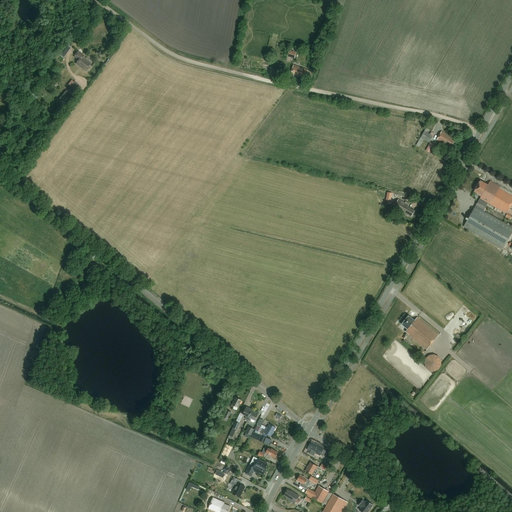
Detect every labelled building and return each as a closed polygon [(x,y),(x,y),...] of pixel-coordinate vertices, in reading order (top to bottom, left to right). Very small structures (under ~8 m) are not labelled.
[(289,50),(287,58),(293,60),(295,52),(289,50)] [(87,71),(91,65),(82,59),(84,57),(78,52),(74,58),(78,61),(75,65),(85,72),(86,70),(87,71)] [(305,79),(308,70),(294,66),(290,77),(293,78),(294,76),(298,78),(299,77),(305,79)] [(80,86),(79,85),(74,82),(74,83),(71,80),(67,85),(70,87),(70,88),(74,91),(75,90),(77,91),(80,86)] [(71,95),(66,91),(59,99),(64,103),(71,95)] [(432,132),(426,129),(424,132),(416,146),(419,148),(423,140),(429,143),(434,134),(432,133),(432,132)] [(452,147),(454,142),(453,141),(453,140),(450,138),(451,137),(441,132),(436,141),(449,148),(450,146),(452,147)] [(434,145),(430,143),(426,151),(429,153),(434,145)] [(511,194),(490,182),(487,186),(480,182),(474,192),(478,194),(478,195),(481,197),(463,228),(503,251),(511,235),(511,227),(484,211),(488,204),(507,215),(506,218),(510,220),(511,216),(511,215),(507,213),(511,204),(511,194)] [(411,217),(414,211),(408,208),(409,206),(398,200),(393,208),(404,214),(408,216),(408,215),(411,217)] [(468,317),(473,312),(469,308),(460,316),(463,319),(466,316),(468,317)] [(408,336),(419,345),(426,351),(439,336),(417,318),(414,322),(409,317),(402,325),(407,330),(405,332),(408,335),(408,336)] [(429,355),(425,359),(424,364),(426,368),(429,371),(434,372),(439,370),(441,365),(441,361),(439,357),(434,355),(429,355)] [(235,398),(231,408),(233,409),(234,407),(238,408),(242,400),(235,398)] [(247,421),(252,410),(245,407),(242,414),(246,416),(244,419),(245,419),(247,421)] [(259,413),(252,410),(247,421),(250,422),(250,421),(251,419),(255,421),(259,413)] [(236,430),(240,424),(239,423),(236,422),(229,436),(232,438),(236,430)] [(270,437),(275,428),(269,424),(267,428),(266,428),(264,430),(260,428),(260,427),(257,426),(254,430),(262,434),(263,433),(270,437)] [(253,432),(251,438),(264,443),(266,438),(253,432)] [(311,442),(308,448),(307,450),(310,452),(310,454),(314,456),(315,454),(320,456),(324,448),(317,444),(316,445),(311,442)] [(275,459),(278,453),(271,449),(271,450),(265,447),(261,453),(260,452),(257,456),(262,459),(265,453),(275,459)] [(256,463),(255,462),(253,467),(249,465),(245,474),(251,477),(253,472),(258,474),(258,473),(263,476),(267,468),(266,468),(267,464),(258,459),(256,463)] [(316,469),(317,467),(310,463),(305,472),(311,475),(315,477),(318,471),(316,469)] [(297,482),(301,484),(300,487),(306,490),(309,486),(308,486),(310,482),(300,476),(297,482)] [(242,482),(237,479),(234,477),(232,481),(230,485),(235,487),(232,494),(240,498),(245,487),(241,485),(242,482)] [(333,494),(328,492),(319,486),(315,493),(308,489),(305,494),(308,495),(307,497),(311,500),(312,498),(322,503),(326,506),(322,511),(341,511),(347,503),(333,494)] [(300,501),(298,500),(299,497),(290,491),(290,492),(287,490),(283,496),(286,498),(285,499),(295,504),(296,503),(298,505),(300,501)] [(228,511),(230,507),(224,504),(225,503),(213,498),(208,509),(214,511),(228,511)] [(359,510),(361,511),(367,511),(373,505),(367,500),(365,502),(362,500),(359,505),(362,507),(359,510)]
